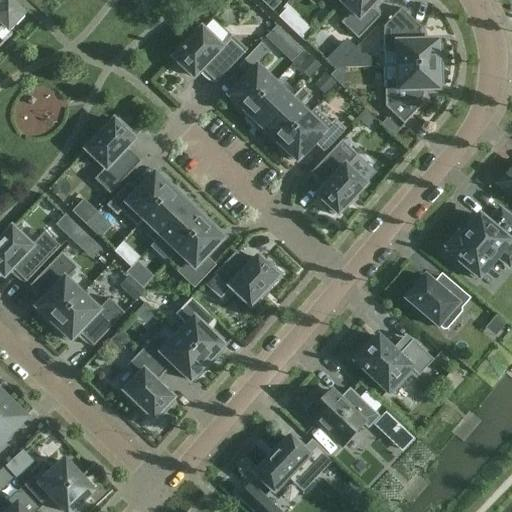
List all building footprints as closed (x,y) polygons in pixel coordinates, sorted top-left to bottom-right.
[(0,0),(0,42),(24,17),(8,1),(5,4),(1,0),(0,0)] [(280,4),(276,0),(264,0),(262,2),(272,12),(280,4)] [(350,15),(341,24),(358,40),(380,17),(371,8),(378,0),(344,0),(340,5),(350,15)] [(384,27),(384,54),(385,68),(395,67),(442,66),(441,47),(437,47),(437,43),(423,43),(423,37),(422,36),(422,35),(422,34),(421,33),(420,32),(422,30),(401,9),(384,27)] [(220,48),(201,30),(174,59),(176,61),(173,63),(185,75),(188,72),(194,78),(201,71),(216,84),(247,51),(231,36),(220,48)] [(258,66),(268,55),(258,46),(242,64),(251,73),(229,97),(232,100),(229,102),(241,114),(274,80),(258,66)] [(297,47),(289,56),(294,61),(303,52),(297,47)] [(311,79),(320,68),(309,57),(299,68),(311,79)] [(385,82),(386,108),(404,125),(424,104),(422,102),(422,101),(423,100),(424,98),(424,97),(424,96),(424,91),(438,90),(438,86),(442,86),(442,66),(395,67),(395,81),(385,82)] [(323,74),(313,85),(325,96),(335,85),(323,74)] [(274,80),(241,114),(254,126),(256,123),(263,129),(292,98),(274,80)] [(267,138),(279,150),(317,110),(314,108),(309,114),(300,105),(309,95),(302,87),(292,98),(263,129),(270,135),(267,138)] [(332,125),(317,110),(279,150),(291,161),(294,159),(297,162),(314,144),(324,153),(346,130),(336,121),(332,125)] [(366,112),(358,120),(367,129),(375,121),(366,112)] [(387,119),(381,125),(394,137),(400,130),(387,119)] [(95,180),(110,195),(142,162),(127,149),(134,141),(128,135),(131,132),(119,121),(116,124),(114,122),(86,151),(105,169),(95,180)] [(342,141),(310,174),(325,188),(318,196),(325,203),(322,206),(333,216),(336,213),(338,215),(365,186),(347,168),(358,156),(342,141)] [(511,167),(498,184),(511,196),(511,167)] [(136,226),(142,220),(173,187),(161,175),(158,178),(155,175),(138,193),(128,184),(107,206),(117,216),(121,212),(136,226)] [(142,220),(152,229),(146,236),(154,244),(161,238),(189,208),(183,202),(186,199),(173,187),(142,220)] [(83,200),(72,212),(85,225),(97,213),(83,200)] [(189,208),(161,238),(179,255),(210,222),(198,211),(195,214),(189,208)] [(463,266),(461,269),(473,279),(476,276),(479,279),(497,257),(509,267),(511,263),(511,220),(500,210),(488,224),(479,216),(460,238),(457,235),(447,248),(450,251),(448,253),(463,266)] [(97,213),(85,225),(100,239),(112,227),(97,213)] [(179,255),(187,262),(177,272),(194,289),(204,279),(215,267),(206,258),(223,240),(219,237),(222,234),(210,222),(179,255)] [(31,247),(12,229),(0,241),(0,273),(4,277),(12,270),(26,284),(60,247),(45,233),(31,247)] [(123,243),(114,252),(131,268),(140,258),(123,243)] [(236,252),(204,285),(220,300),(231,288),(250,307),(278,278),(276,276),(279,273),(268,263),(265,266),(258,259),(250,266),(236,252)] [(76,270),(61,254),(30,287),(44,301),(37,308),(40,311),(37,314),(51,328),(83,294),(68,279),(76,270)] [(129,277),(119,287),(135,303),(145,292),(129,277)] [(423,279),(404,302),(436,330),(456,307),(462,312),(470,303),(445,282),(437,291),(423,279)] [(83,294),(51,328),(65,341),(68,338),(71,341),(79,334),(93,347),(124,316),(109,301),(100,310),(83,294)] [(185,325),(176,335),(210,367),(223,353),(220,350),(223,347),(206,330),(215,321),(192,299),(176,316),(185,325)] [(144,304),(136,312),(145,321),(153,312),(144,304)] [(496,316),(489,324),(499,333),(506,325),(496,316)] [(119,331),(109,342),(120,352),(130,341),(119,331)] [(157,335),(141,352),(164,374),(173,365),(190,381),(194,378),(196,381),(210,367),(176,335),(167,345),(157,335)] [(364,347),(354,358),(357,360),(355,362),(388,394),(400,380),(403,383),(413,372),(418,377),(433,361),(412,341),(398,356),(378,337),(367,350),(364,347)] [(164,374),(141,352),(125,369),(137,380),(125,392),(127,394),(124,397),(135,407),(137,404),(154,420),(156,418),(159,421),(170,409),(167,406),(173,400),(156,383),(164,374)] [(453,371),(442,382),(453,392),(464,381),(461,378),(464,375),(459,370),(455,373),(453,371)] [(318,400),(306,412),(342,447),(364,425),(368,429),(379,418),(350,390),(340,400),(331,392),(321,403),(318,400)] [(0,443),(19,424),(0,405),(0,443)] [(386,413),(374,425),(388,439),(400,449),(403,452),(415,440),(411,437),(400,426),(386,413)] [(279,450),(256,474),(274,492),(289,476),(303,489),(331,459),(314,443),(305,452),(290,438),(287,441),(286,439),(277,448),(279,450)] [(14,458),(4,467),(13,477),(23,468),(14,458)] [(44,469),(24,487),(41,505),(51,496),(66,511),(70,511),(72,511),(76,510),(79,508),(82,504),(83,500),(96,488),(95,487),(94,488),(91,485),(88,483),(85,482),(81,481),(64,463),(50,476),(44,469)] [(280,511),(250,483),(236,498),(251,511),(280,511)] [(33,511),(38,508),(21,490),(1,508),(4,511),(33,511)]
